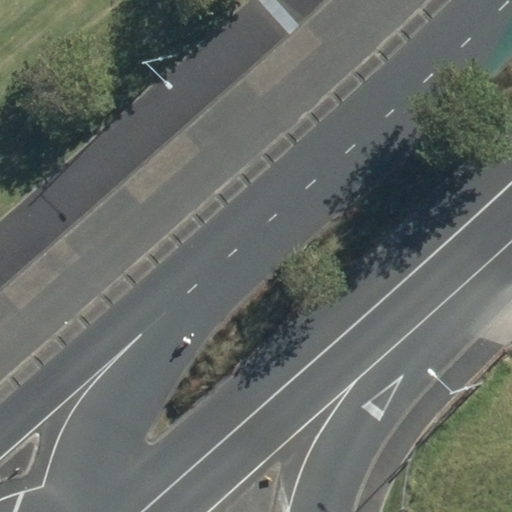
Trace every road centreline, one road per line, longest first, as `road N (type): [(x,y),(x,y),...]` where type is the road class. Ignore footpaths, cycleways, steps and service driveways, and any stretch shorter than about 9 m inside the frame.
road 1 (tertiary): [(511,183),(141,511)]
road 2 (tertiary): [(219,263),(509,0)]
road 3 (tertiary): [(101,511),(121,398),(146,350),(219,263)]
road 4 (tertiary): [(0,437),(84,360),(219,263)]
